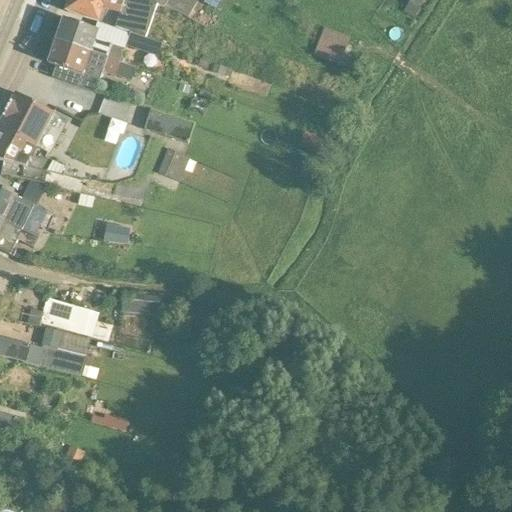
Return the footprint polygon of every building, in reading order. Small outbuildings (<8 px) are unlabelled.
[(129,35),(144,40),(153,16),(156,6),(140,0),(125,0),(123,5),(107,0),(69,0),(65,13),(129,35)] [(140,0),(156,6),(157,6),(167,9),(171,0),(140,0)] [(172,0),(167,9),(183,15),(191,0),(172,0)] [(63,20),(56,41),(120,64),(124,51),(94,41),(97,32),(63,20)] [(344,66),(354,37),(325,27),(315,56),(344,66)] [(144,40),(129,35),(125,46),(158,58),(162,47),(144,40)] [(56,41),(48,65),(82,77),(85,67),(115,77),(120,64),(56,41)] [(53,115),(15,95),(0,122),(0,147),(15,154),(10,164),(47,173),(59,177),(63,170),(44,160),(46,155),(38,151),(38,150),(36,148),(53,115)] [(188,146),(194,127),(150,112),(144,132),(188,146)] [(301,147),(317,153),(321,143),(305,136),(301,147)] [(15,154),(0,147),(0,162),(3,163),(0,175),(44,185),(47,173),(10,164),(15,154)] [(157,175),(172,181),(182,157),(167,151),(157,175)] [(0,190),(0,221),(22,233),(23,233),(39,241),(43,234),(52,215),(17,199),(18,198),(0,190)] [(15,250),(23,233),(22,233),(0,221),(0,250),(16,258),(19,252),(15,250)] [(129,231),(113,228),(110,243),(127,246),(129,231)] [(159,305),(123,301),(121,313),(158,317),(159,305)] [(91,339),(96,321),(55,309),(50,327),(91,339)] [(37,367),(80,378),(90,342),(58,334),(54,349),(42,346),(37,367)] [(0,357),(26,364),(30,347),(0,339),(0,357)]
